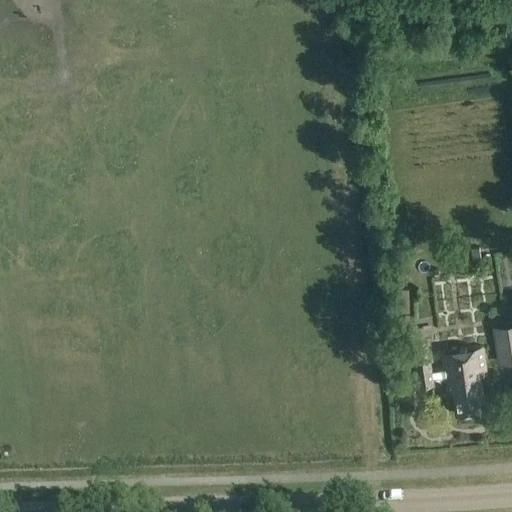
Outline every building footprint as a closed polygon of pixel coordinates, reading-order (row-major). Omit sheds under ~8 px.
[(445,248),(446,262),(466,261),(465,247),(445,248)] [(479,248),(471,248),(472,258),(480,257),(479,248)] [(393,290),(393,314),(411,314),(410,289),(393,290)] [(511,323),(494,327),(499,363),(511,360),(511,323)] [(430,355),(413,358),(417,386),(432,384),(432,381),(434,381),(434,378),(443,377),(443,380),(445,391),(446,394),(453,393),(456,415),(486,410),(482,386),(484,385),(483,377),(487,376),(482,348),(440,354),(442,369),(438,370),(433,370),(430,355)]
